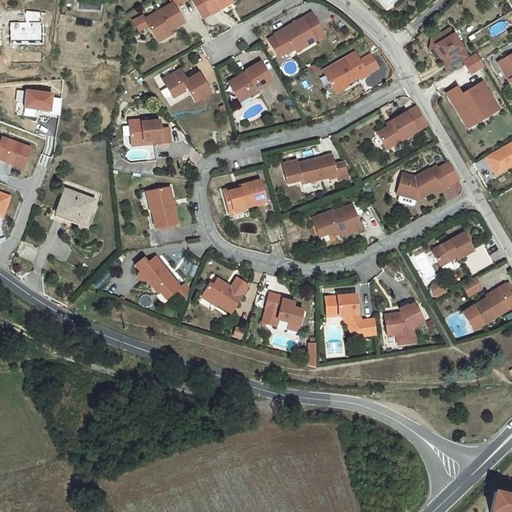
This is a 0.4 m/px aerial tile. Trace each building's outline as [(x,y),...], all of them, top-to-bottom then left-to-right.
[(169,0),(172,4),(145,20),(144,20),(148,26),(155,39),(168,31),(183,23),(174,7),(185,0),(169,0)] [(211,15),(220,10),(219,7),(231,0),(190,0),(202,19),(210,14),(211,15)] [(294,50),(313,39),(315,42),(324,37),(312,14),(274,35),(275,36),(268,40),(277,58),(285,53),(286,55),(294,50)] [(142,16),(134,21),(139,31),(148,26),(144,20),(145,20),(142,16)] [(91,20),(77,18),(76,24),(90,27),(91,20)] [(450,28),(432,39),(444,59),(441,61),(446,70),(468,58),(450,28)] [(168,31),(155,39),(157,42),(170,34),(168,31)] [(315,42),(313,39),(294,50),(296,53),(315,42)] [(444,59),(432,39),(429,49),(438,63),(441,61),(444,59)] [(367,75),(354,53),(323,71),(334,91),(346,84),(358,77),(360,80),(367,75)] [(511,54),(498,63),(509,81),(510,80),(511,84),(511,54)] [(246,72),(248,75),(262,66),(260,62),(246,71),(246,72)] [(257,89),(271,81),(262,66),(248,75),(244,77),(237,82),(230,85),(237,98),(246,92),(249,97),(258,91),(257,89)] [(210,94),(198,74),(186,80),(184,82),(183,79),(185,78),(180,70),(162,80),(173,98),(184,92),(183,89),(186,88),(195,103),(210,94)] [(346,84),(334,91),(335,94),(347,87),(346,84)] [(459,89),(448,96),(466,127),(477,120),(475,117),(485,111),(487,115),(498,108),(484,84),(463,96),(459,89)] [(42,111),(50,112),(49,114),(60,116),(62,99),(52,98),(52,95),(51,94),(26,92),(24,109),(42,111)] [(246,92),(237,98),(240,102),(249,97),(246,92)] [(416,107),(391,122),(393,124),(388,127),(377,133),(386,149),(427,125),(416,107)] [(485,111),(475,117),(477,120),(487,115),(485,111)] [(129,122),(131,142),(152,140),(153,144),(170,142),(168,129),(160,129),(159,121),(142,123),(141,120),(129,122)] [(0,159),(23,169),(31,147),(3,137),(0,143),(0,159)] [(105,139),(94,142),(95,147),(107,145),(105,139)] [(511,140),(485,157),(495,174),(509,166),(508,164),(510,162),(511,165),(511,140)] [(297,164),(297,161),(283,164),(287,184),(301,180),(302,184),(329,178),(330,180),(337,178),(334,165),(332,156),(297,164)] [(429,169),(414,177),(402,174),(399,185),(397,193),(396,194),(399,195),(416,200),(418,200),(419,197),(424,194),(425,196),(432,192),(434,194),(459,180),(449,162),(438,168),(431,172),(429,169)] [(334,165),(337,178),(338,181),(348,179),(344,163),(334,165)] [(229,213),(266,202),(260,181),(239,186),(240,189),(224,194),(229,213)] [(392,183),(389,191),(397,193),(399,185),(392,183)] [(177,225),(169,188),(150,191),(155,211),(152,212),(155,229),(177,225)] [(95,201),(65,189),(57,211),(75,217),(73,221),(85,225),(95,201)] [(155,211),(150,191),(146,192),(150,212),(152,212),(155,211)] [(432,192),(425,196),(430,203),(437,199),(434,194),(432,192)] [(0,193),(0,216),(2,217),(10,197),(0,193)] [(416,200),(399,195),(398,199),(399,201),(413,205),(415,204),(416,200)] [(352,205),(333,212),(333,211),(312,219),(319,237),(327,234),(334,237),(335,233),(340,231),(342,236),(361,228),(352,205)] [(75,217),(57,211),(55,217),(72,223),(73,221),(75,217)] [(432,252),(441,267),(450,261),(449,259),(455,256),(456,257),(458,260),(473,251),(463,234),(432,252)] [(169,274),(156,257),(148,263),(144,258),(135,266),(140,273),(138,274),(144,281),(146,279),(158,294),(160,292),(163,290),(168,297),(180,288),(171,277),(170,279),(167,275),(169,274)] [(199,267),(192,264),(188,275),(194,278),(199,267)] [(233,290),(239,280),(236,278),(230,288),(233,290)] [(481,289),(474,278),(462,285),(469,296),(481,289)] [(217,279),(212,286),(209,284),(202,295),(217,304),(231,313),(248,286),(239,280),(233,290),(230,288),(217,279)] [(498,289),(499,291),(487,298),(462,313),(473,331),(511,306),(511,296),(505,284),(498,289)] [(436,285),(430,288),(435,295),(444,290),(442,285),(438,288),(436,285)] [(189,293),(183,289),(179,296),(184,299),(189,293)] [(486,296),(487,298),(499,291),(498,289),(486,296)] [(163,290),(160,292),(165,299),(168,297),(163,290)] [(282,300),(283,298),(269,294),(264,309),(265,309),(261,323),(264,324),(274,327),(276,320),(287,323),(297,326),(298,326),(302,311),(292,309),(294,304),(290,302),(282,300)] [(217,304),(202,295),(201,297),(216,307),(217,304)] [(326,312),(338,311),(338,316),(341,316),(349,315),(345,323),(354,338),(377,334),(374,319),(362,321),(357,313),(356,295),(325,298),(326,312)] [(400,317),(399,314),(385,316),(388,332),(396,331),(396,335),(397,342),(404,341),(404,344),(415,343),(414,337),(410,329),(424,322),(414,304),(408,307),(407,306),(399,310),(401,314),(402,315),(400,317)] [(349,315),(341,316),(345,323),(349,315)] [(297,326),(287,323),(285,329),(296,332),(297,326)] [(243,330),(236,328),(233,336),(240,338),(243,330)] [(68,363),(59,361),(57,369),(66,371),(68,363)] [(511,511),(511,496),(495,493),(490,511),(511,511)]
